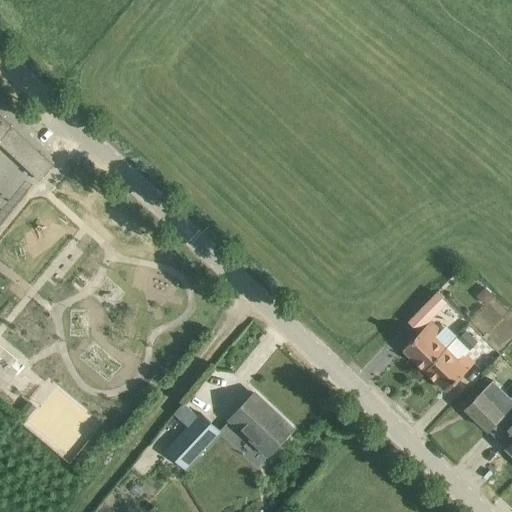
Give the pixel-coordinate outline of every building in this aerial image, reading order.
[(0,114),(0,139),(12,126),(0,114)] [(54,165),(40,151),(25,167),(39,181),(54,165)] [(446,305),(438,297),(424,311),(432,319),(446,305)] [(473,326),(471,323),(463,316),(459,321),(449,311),(440,320),(457,337),(453,341),(442,331),(431,321),(404,349),(426,370),(468,326),(471,328),(473,326)] [(468,331),(471,328),(468,326),(426,370),(447,391),(474,362),(467,355),(479,342),(468,331)] [(488,430),(502,415),(504,413),(491,400),(500,391),(492,383),(484,392),(482,391),(466,408),(488,430)] [(269,454),(279,443),(292,428),(290,430),(267,409),(270,407),(255,393),(231,418),(269,454)] [(200,412),(198,414),(183,401),(173,413),(188,425),(165,450),(186,471),(222,432),(200,412)] [(35,409),(28,403),(20,412),(27,418),(28,418),(35,409)]
